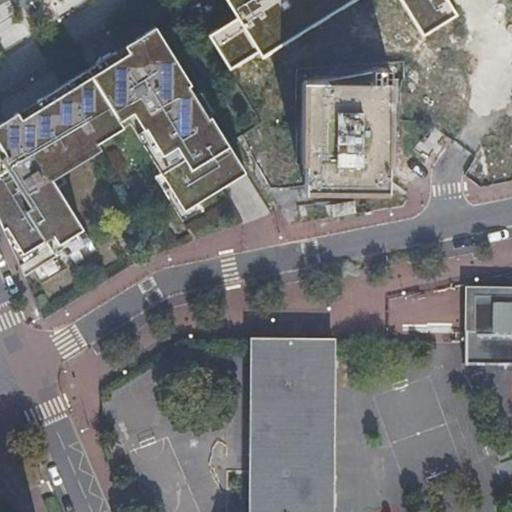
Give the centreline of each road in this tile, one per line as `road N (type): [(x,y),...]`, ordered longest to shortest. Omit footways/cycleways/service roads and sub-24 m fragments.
road 1 (residential): [(28,363),(163,286),(511,213)]
road 2 (residential): [(0,107),(177,0)]
road 3 (residential): [(91,511),(28,363)]
